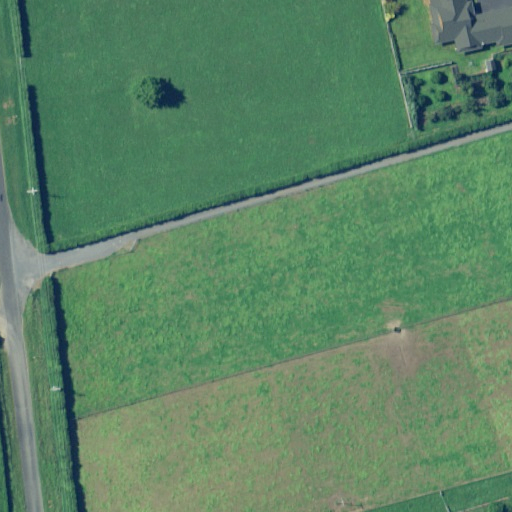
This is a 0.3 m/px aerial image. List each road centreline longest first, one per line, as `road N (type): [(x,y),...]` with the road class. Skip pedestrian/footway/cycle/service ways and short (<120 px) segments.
road 1 (track): [(511,126),(8,271)]
road 2 (unclassified): [(38,511),(0,180)]
